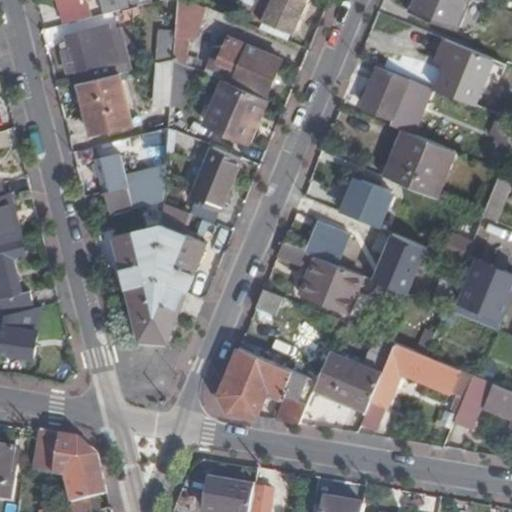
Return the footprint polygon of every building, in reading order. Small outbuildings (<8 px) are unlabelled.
[(101,0),(106,17),(130,10),(127,0),(101,0)] [(196,38),(206,8),(189,1),(185,0),(180,0),(178,38),(196,38)] [(283,0),(279,11),(270,7),(265,22),(294,35),(309,0),(283,0)] [(283,0),(271,0),(269,6),(270,7),(279,11),(283,0)] [(414,0),(410,13),(440,24),(449,0),(414,0)] [(473,0),(449,0),(440,24),(460,33),(473,0)] [(82,85),(120,75),(114,49),(109,29),(91,34),(71,39),(82,85)] [(494,59),(448,40),(438,63),(447,67),(437,90),(476,106),(494,59)] [(234,84),(266,98),(281,61),(231,41),(222,62),(214,59),(211,69),(226,75),(229,67),(238,71),(234,84)] [(158,103),(172,105),(176,61),(159,65),(158,103)] [(396,116),(410,82),(380,70),(367,104),(396,116)] [(82,85),(79,85),(90,133),(130,123),(120,75),(82,85)] [(249,141),(267,98),(266,98),(234,84),(226,81),(209,124),(249,141)] [(511,150),(511,120),(507,119),(502,131),(508,133),(503,146),(511,150)] [(170,130),(168,151),(175,153),(182,135),(170,130)] [(0,151),(13,148),(8,131),(0,133),(0,151)] [(457,154),(409,134),(398,160),(394,158),(386,177),(439,199),(457,154)] [(220,212),(242,160),(215,149),(193,201),(220,212)] [(99,162),(112,216),(132,210),(125,182),(119,183),(117,175),(113,158),(99,162)] [(164,165),(117,175),(119,183),(125,182),(132,210),(163,199),(164,165)] [(511,184),(511,175),(504,172),(485,217),(497,222),(511,184)] [(362,181),(347,215),(363,222),(381,229),(394,195),(362,181)] [(0,246),(18,242),(7,197),(6,197),(0,199),(0,246)] [(381,229),(363,222),(356,238),(382,249),(389,233),(381,229)] [(322,223),(309,253),(337,265),(349,235),(322,223)] [(167,340),(205,245),(164,229),(117,239),(124,269),(126,268),(143,339),(167,340)] [(0,311),(3,313),(33,307),(30,293),(22,294),(14,258),(26,256),(23,241),(18,242),(0,246),(0,311)] [(309,253),(284,243),(279,257),(312,272),(303,292),(340,308),(354,273),(337,265),(309,253)] [(511,301),(511,273),(478,259),(459,304),(503,322),(511,301)] [(453,294),(460,278),(446,273),(440,289),(453,294)] [(392,288),(365,277),(359,290),(386,301),(392,288)] [(285,297),(266,289),(258,308),(277,316),(285,297)] [(454,327),(459,316),(446,310),(442,321),(454,327)] [(1,343),(0,347),(0,353),(29,359),(34,333),(3,328),(1,343)] [(369,410),(362,428),(376,434),(404,372),(452,391),(461,370),(397,344),(384,377),(369,410)] [(320,383),(241,350),(220,398),(227,412),(258,417),(269,390),(286,397),(276,420),(303,425),(318,388),(320,383)] [(332,354),(320,383),(318,388),(369,410),(384,377),(332,354)] [(511,391),(475,376),(456,424),(474,431),(486,406),(511,417),(511,428),(511,430),(511,391)] [(83,439),(44,433),(38,469),(70,475),(76,502),(93,497),(110,493),(100,455),(83,439)] [(0,481),(11,483),(16,451),(0,448),(0,481)] [(209,511),(251,511),(255,488),(212,481),(207,511),(209,511)] [(38,511),(41,488),(25,485),(20,511),(38,511)] [(273,511),(277,490),(260,488),(256,511),(273,511)] [(42,510),(42,511),(95,511),(96,511),(93,497),(76,502),(42,510)] [(363,511),(365,507),(330,502),(328,511),(363,511)]
